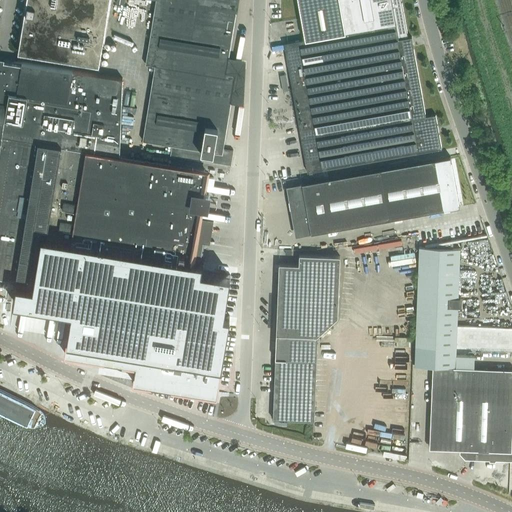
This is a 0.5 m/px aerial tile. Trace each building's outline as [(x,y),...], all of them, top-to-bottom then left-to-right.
[(99,65),(103,42),(104,32),(109,0),(156,0),(151,32),(150,32),(148,44),(149,44),(146,64),(156,65),(143,140),(173,145),(171,155),(172,155),(172,154),(230,164),(230,165),(233,150),(227,149),(223,148),(231,102),(231,101),(232,92),(233,91),(236,73),(226,71),(227,66),(228,60),(229,57),(236,13),(237,13),(238,0),(26,0),(18,52),(99,65)] [(322,169),(323,173),(419,156),(418,152),(441,148),(435,114),(426,116),(413,46),(411,37),(408,37),(401,0),(298,0),(305,39),(284,43),(307,172),(322,169)] [(0,277),(2,278),(23,281),(28,249),(35,251),(40,219),(48,165),(50,157),(52,143),(119,154),(122,78),(40,64),(21,62),(21,64),(4,61),(4,58),(0,57),(0,148),(0,149),(0,277)] [(58,166),(47,235),(46,238),(48,239),(48,241),(75,245),(75,247),(200,267),(201,260),(200,260),(203,242),(210,243),(213,219),(197,216),(199,205),(207,206),(208,200),(209,194),(201,193),(205,169),(61,146),(59,159),(50,157),(48,165),(58,166)] [(324,179),(302,183),(286,186),(295,236),(311,233),(459,206),(450,156),(420,162),(419,156),(323,173),(324,179)] [(17,283),(14,301),(69,310),(62,353),(136,365),(133,382),(217,396),(231,316),(225,315),(231,275),(200,270),(200,267),(75,247),(46,242),(45,244),(41,243),(34,286),(17,283)] [(414,365),(432,366),(473,367),(474,355),(455,355),(457,306),(461,306),(462,297),(458,297),(460,248),(419,246),(414,365)] [(298,264),(279,263),(277,312),(276,334),(273,419),(314,421),(316,381),(317,360),(318,335),(337,316),(340,256),(299,254),(298,264)] [(494,459),(511,459),(511,368),(473,367),(432,366),(429,448),(460,449),(460,453),(465,458),(489,459),(489,460),(494,461),(494,459)] [(189,434),(159,426),(157,433),(188,441),(189,434)]
